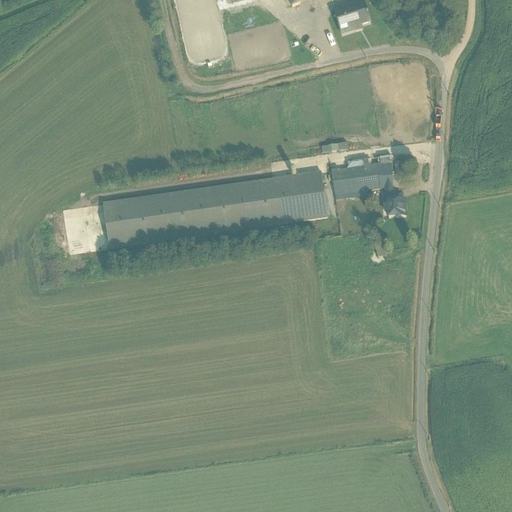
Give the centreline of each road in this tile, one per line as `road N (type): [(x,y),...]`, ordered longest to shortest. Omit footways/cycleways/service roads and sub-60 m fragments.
road 1 (unclassified): [(319,64),(405,49),(432,54),(443,66),(420,414),(427,470),(444,511)]
road 2 (track): [(163,0),(189,86),(211,89),(319,64)]
